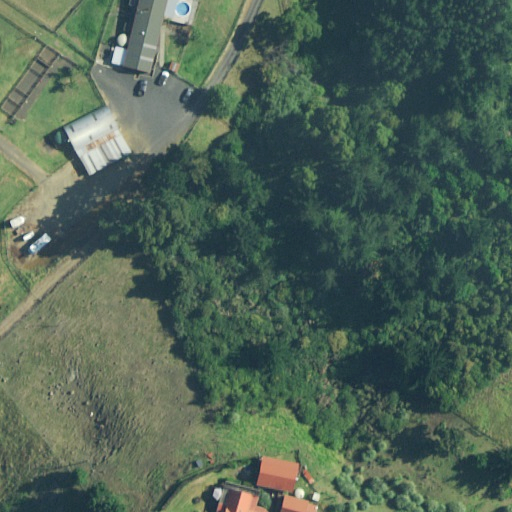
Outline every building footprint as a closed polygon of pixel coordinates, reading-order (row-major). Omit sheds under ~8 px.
[(164,0),(128,0),(125,13),(131,14),(127,31),(130,32),(122,67),(149,73),(164,0)] [(194,89),(159,71),(151,87),(187,104),(194,89)] [(131,153),(105,105),(64,129),(90,176),(131,153)] [(196,186),(191,177),(181,183),(186,192),(196,186)] [(31,239),(11,221),(0,233),(0,244),(14,258),(31,239)] [(296,465),(261,457),(255,485),(290,493),(296,465)] [(256,498),(222,488),(215,511),(261,511),(263,508),(254,505),(256,498)] [(304,511),(307,502),(282,496),(277,511),(304,511)]
